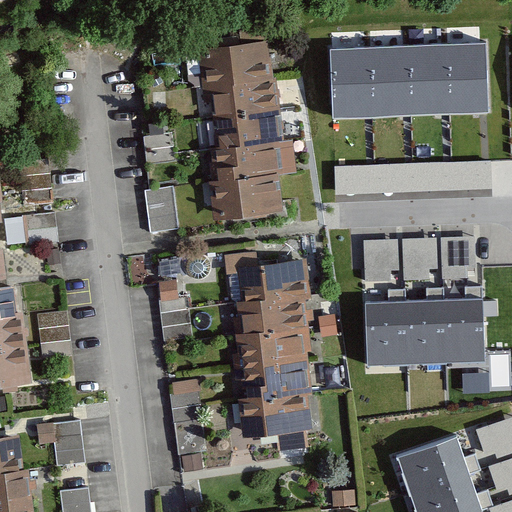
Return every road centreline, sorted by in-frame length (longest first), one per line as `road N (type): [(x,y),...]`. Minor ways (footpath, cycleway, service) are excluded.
road 1 (residential): [(141,511),(86,31)]
road 2 (residential): [(511,210),(348,215)]
